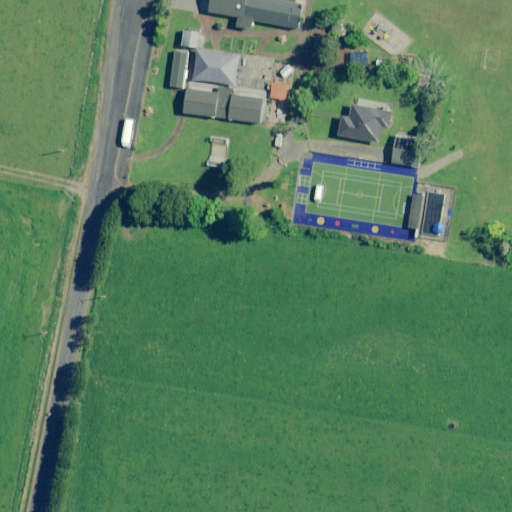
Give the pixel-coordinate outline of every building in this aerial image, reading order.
[(186,0),(202,2),(200,19),(228,24),(227,32),(246,35),(247,28),(292,35),(297,6),(257,0),(186,0)] [(192,36),(175,34),(172,53),(189,55),(192,36)] [(243,56),(199,50),(195,80),(239,86),(243,56)] [(178,60),(165,59),(160,93),(173,95),(178,60)] [(256,104),(177,93),(173,117),(253,129),(256,104)] [(383,117),(336,110),(331,143),(378,150),(383,117)] [(229,139),(213,137),(209,166),(226,168),(229,139)] [(415,146),(386,141),(382,169),(411,173),(415,146)] [(427,197),(416,195),(411,228),(422,230),(427,197)]
